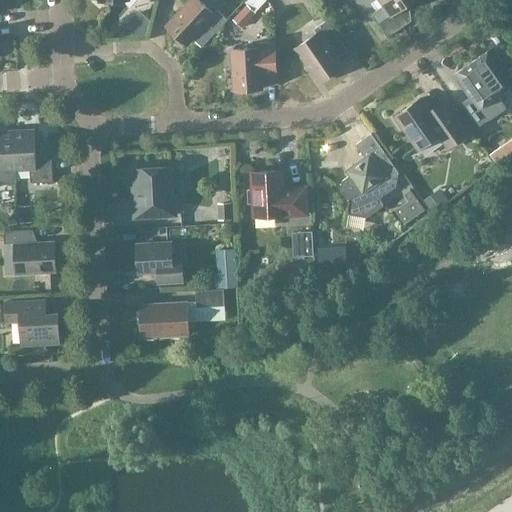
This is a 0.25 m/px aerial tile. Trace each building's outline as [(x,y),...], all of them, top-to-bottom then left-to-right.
[(191,38),(201,47),(226,20),(216,10),(212,14),(197,0),(190,0),(166,26),(185,45),(191,38)] [(355,0),(356,3),(357,6),(358,8),(370,0),(355,0)] [(370,0),(358,8),(359,10),(362,11),(368,15),(372,17),(386,38),(408,22),(400,10),(413,0),(370,0)] [(246,5),(234,18),(243,27),(255,14),(246,5)] [(294,48),(318,82),(340,67),(335,59),(347,51),(325,21),(313,30),(315,33),(294,48)] [(260,81),(275,80),(273,43),(256,44),(257,48),(231,50),(234,91),(260,89),(260,81)] [(472,62),(496,95),(506,87),(511,95),(511,66),(506,71),(490,49),(472,62)] [(472,62),(454,74),(470,97),(460,103),(477,127),(494,115),(505,108),(496,95),(472,62)] [(449,110),(436,119),(421,98),(393,117),(416,150),(437,136),(446,149),(466,135),(449,110)] [(344,118),(334,122),(341,139),(350,135),(344,118)] [(12,131),(14,171),(29,170),(29,183),(52,182),(50,159),(35,160),(33,130),(12,131)] [(0,184),(15,184),(14,171),(12,131),(0,131),(0,184)] [(346,211),(363,214),(381,202),(378,198),(395,187),(397,172),(370,134),(354,145),(364,158),(347,171),(349,175),(340,181),(339,190),(347,202),(346,211)] [(511,153),(504,143),(489,154),(497,166),(511,155),(511,153)] [(132,195),(134,218),(174,215),(173,197),(171,197),(169,167),(133,169),(135,195),(132,195)] [(247,204),(252,203),(253,217),(306,214),(304,188),(281,189),(280,171),(250,172),(251,190),(246,190),(247,204)] [(406,212),(400,217),(404,224),(424,210),(410,189),(403,194),(408,202),(402,206),(406,212)] [(431,213),(445,203),(438,192),(423,203),(431,213)] [(205,215),(219,216),(219,201),(205,201),(205,215)] [(230,203),(219,204),(220,221),(230,221),(230,203)] [(18,208),(18,224),(31,224),(30,208),(18,208)] [(105,228),(106,238),(128,238),(128,227),(105,228)] [(298,251),(298,229),(282,229),(282,251),(298,251)] [(54,272),(53,241),(29,243),(28,230),(2,231),(3,245),(13,244),(14,274),(54,272)] [(298,233),(300,256),(312,256),(311,232),(298,233)] [(156,271),(156,283),(182,282),(180,259),(171,260),(170,244),(135,246),(136,272),(156,271)] [(341,248),(316,249),(317,273),(342,272),(341,248)] [(236,272),(215,274),(216,288),(237,287),(236,272)] [(302,277),(283,279),(284,280),(284,286),(299,285),(303,281),(302,279),(302,277)] [(194,290),(195,307),(223,306),(222,289),(194,290)] [(58,343),(57,313),(44,314),(44,300),(4,302),(5,322),(19,321),(20,345),(58,343)] [(138,305),(140,338),(187,335),(186,302),(138,305)]
